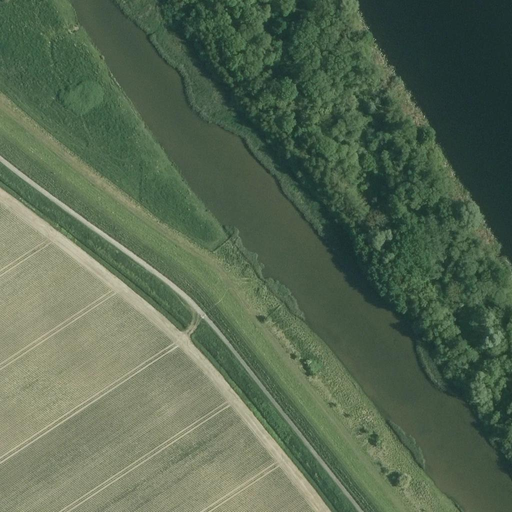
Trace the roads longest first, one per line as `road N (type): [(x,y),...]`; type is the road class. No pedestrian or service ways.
road 1 (track): [(0,136),(207,294),(379,511)]
road 2 (unclassified): [(0,158),(204,314),(363,511)]
